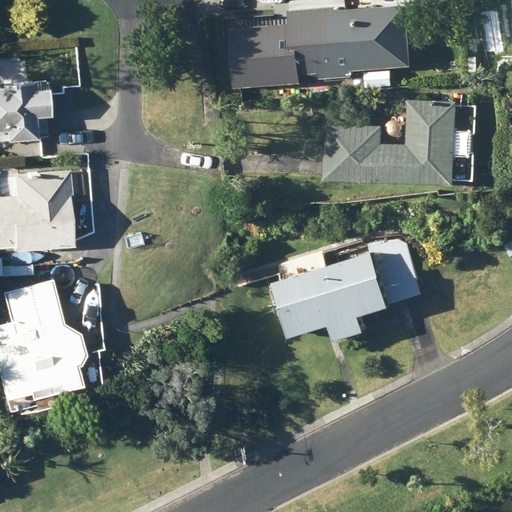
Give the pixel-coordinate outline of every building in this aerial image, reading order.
[(347,9),(347,5),(287,9),(289,40),(265,42),(268,76),(318,72),(318,78),(355,75),(355,70),(364,69),(364,63),(407,60),(403,5),(347,9)] [(3,140),(33,138),(32,115),(45,115),(44,89),(29,89),(29,82),(0,83),(0,131),(2,131),(3,140)] [(457,106),(457,100),(408,99),(407,144),(381,143),(381,126),(326,124),(325,180),(455,183),(455,180),(476,179),(476,105),(457,106)] [(92,233),(84,154),(1,163),(4,197),(0,197),(0,247),(69,243),(92,233)] [(365,241),(369,253),(326,267),(320,248),(275,262),(278,269),(281,281),(270,285),(287,339),(324,327),(329,346),(364,335),(358,316),(386,307),(383,297),(404,291),(421,285),(403,229),(365,241)] [(9,321),(0,323),(0,380),(5,398),(27,391),(28,398),(78,384),(73,365),(77,364),(81,354),(76,334),(60,325),(49,280),(2,292),(9,321)]
